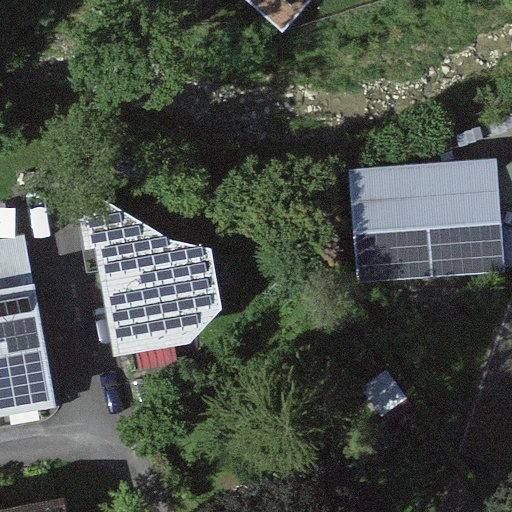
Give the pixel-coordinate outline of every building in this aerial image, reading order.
[(226,0),(279,46),(319,0),(226,0)] [(497,166),(353,174),(359,289),(504,281),(497,166)] [(211,197),(98,217),(127,381),(172,374),(231,314),(211,197)] [(31,240),(0,245),(0,426),(61,415),(31,240)] [(511,299),(459,449),(511,465),(511,299)]
